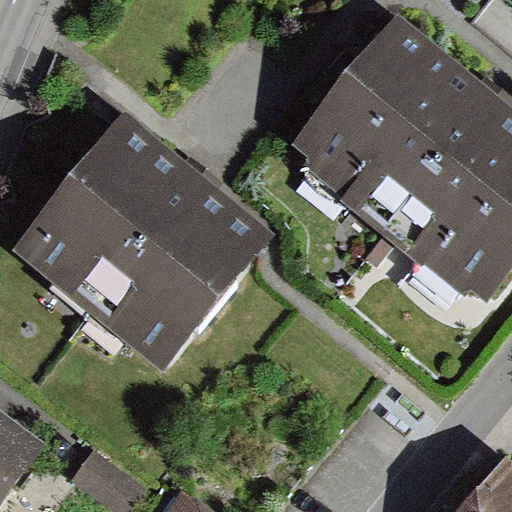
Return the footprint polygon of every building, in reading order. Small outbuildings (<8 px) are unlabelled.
[(294,151),(310,165),(302,175),(460,307),(472,293),(486,305),(511,273),(511,121),(494,106),(396,27),(294,151)] [(126,121),(15,252),(165,376),(274,244),(200,183),(126,121)] [(0,509),(45,449),(0,415),(0,509)] [(93,455),(72,485),(110,511),(132,511),(147,493),(93,455)] [(511,511),(511,469),(508,466),(470,511),(511,511)] [(209,511),(183,491),(167,511),(209,511)]
